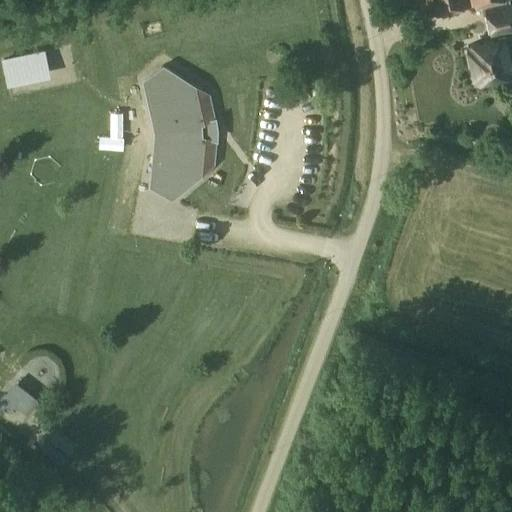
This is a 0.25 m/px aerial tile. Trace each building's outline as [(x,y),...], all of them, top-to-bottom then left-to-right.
[(428,0),(431,13),(485,1),(491,0),(428,0)] [(509,0),(491,0),(485,1),(487,8),(492,34),(493,34),(494,40),(468,46),(476,81),(505,75),(506,82),(511,80),(511,66),(510,67),(504,38),(511,36),(511,7),(511,3),(510,3),(509,0)] [(72,49),(6,61),(12,92),(78,80),(72,49)] [(209,94),(164,65),(147,79),(156,119),(179,125),(180,137),(158,146),(154,187),(172,198),(214,164),(216,139),(202,136),(201,123),(214,118),(209,94)] [(36,402),(16,387),(8,396),(28,412),(36,402)]
